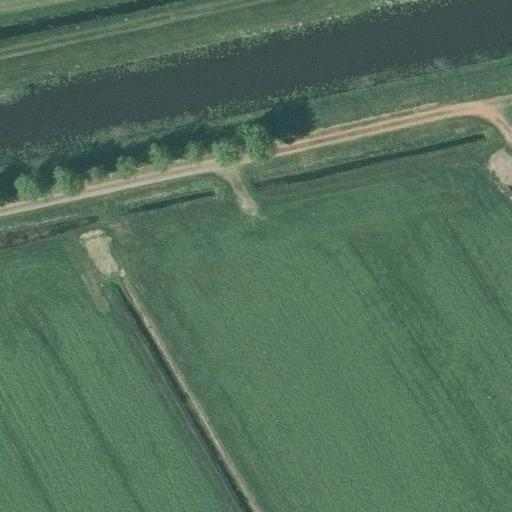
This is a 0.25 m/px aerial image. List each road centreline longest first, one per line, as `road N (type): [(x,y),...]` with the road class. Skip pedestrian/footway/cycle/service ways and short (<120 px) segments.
road 1 (track): [(511,97),(255,154)]
road 2 (unclassified): [(0,210),(255,154)]
